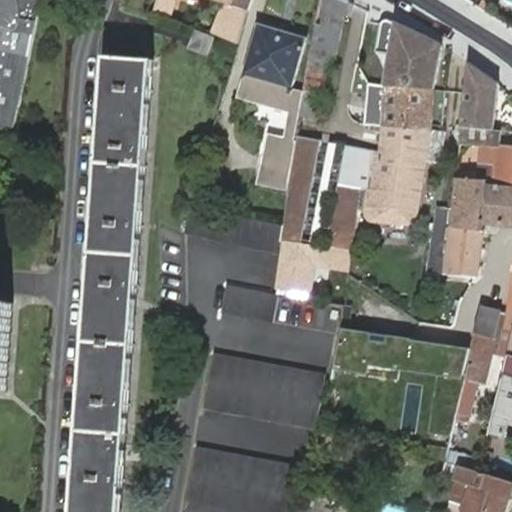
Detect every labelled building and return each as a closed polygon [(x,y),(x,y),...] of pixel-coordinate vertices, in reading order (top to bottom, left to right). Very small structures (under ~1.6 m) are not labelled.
[(0,0),(0,129),(15,132),(41,0),(0,0)] [(157,0),(153,11),(166,15),(170,0),(157,0)] [(254,0),(214,0),(228,4),(251,11),(254,0)] [(345,0),(322,0),(315,41),(306,93),(304,102),(302,116),(319,119),(329,72),(337,60),(349,2),(345,0)] [(228,4),(218,35),(241,43),(251,11),(228,4)] [(387,85),(434,90),(443,46),(396,24),(396,29),(383,26),(381,44),(393,46),(387,85)] [(260,185),(289,191),(293,166),(298,137),(302,116),(304,102),(306,93),(293,89),(308,39),(260,25),(239,97),(292,112),(287,139),(271,136),(260,185)] [(191,45),(190,50),(208,56),(214,40),(195,33),(195,34),(191,45)] [(306,93),(315,41),(308,39),(293,89),(306,93)] [(107,58),(74,511),(122,511),(137,306),(137,300),(155,61),(107,58)] [(469,62),(463,128),(503,131),(511,132),(511,115),(497,114),(500,83),(469,62)] [(367,125),(384,126),(384,125),(431,131),(434,90),(387,85),(371,84),(367,125)] [(384,126),(382,151),(380,167),(378,190),(390,192),(388,208),(418,211),(425,163),(431,131),(384,125),(384,126)] [(495,182),(489,182),(488,185),(511,186),(511,146),(502,145),(503,131),(463,128),(462,134),(461,143),(483,146),(481,164),(482,164),(497,165),(495,182)] [(431,131),(425,163),(441,166),(446,133),(440,132),(431,131)] [(285,219),(284,226),(281,241),(284,241),(307,244),(323,141),(298,137),(293,166),(289,191),(285,219)] [(331,247),(333,247),(362,252),(367,206),(369,189),(378,190),(380,167),(382,151),(348,145),(331,247)] [(481,173),(480,181),(489,182),(495,182),(497,165),(482,164),(481,173)] [(458,170),(457,179),(480,181),(481,173),(458,170)] [(457,179),(454,211),(451,232),(483,235),(484,228),(488,185),(489,182),(480,181),(457,179)] [(220,187),(199,182),(192,206),(215,211),(220,187)] [(511,186),(488,185),(484,228),(511,228),(511,186)] [(215,211),(192,206),(186,234),(279,254),(281,241),(284,226),(215,211)] [(427,273),(440,274),(446,274),(451,232),(454,211),(438,209),(427,273)] [(451,232),(446,274),(445,278),(477,282),(483,235),(451,232)] [(307,244),(284,241),(278,290),(310,294),(315,266),(330,268),(333,247),(331,247),(307,244)] [(274,323),(280,295),(273,293),(228,285),(223,314),(274,323)] [(0,301),(0,392),(8,393),(14,302),(0,301)] [(508,311),(490,307),(481,351),(354,326),(345,371),(380,378),(382,364),(495,386),(501,355),(509,357),(511,342),(511,330),(504,329),(508,311)] [(511,342),(509,357),(504,378),(491,432),(505,436),(508,428),(511,418),(511,342)] [(215,354),(205,408),(317,429),(327,375),(215,354)] [(241,511),(293,511),(302,467),(198,448),(188,502),(241,511)] [(511,481),(481,472),(463,466),(453,500),(469,506),(466,511),(506,511),(511,497),(511,494),(511,481)]
